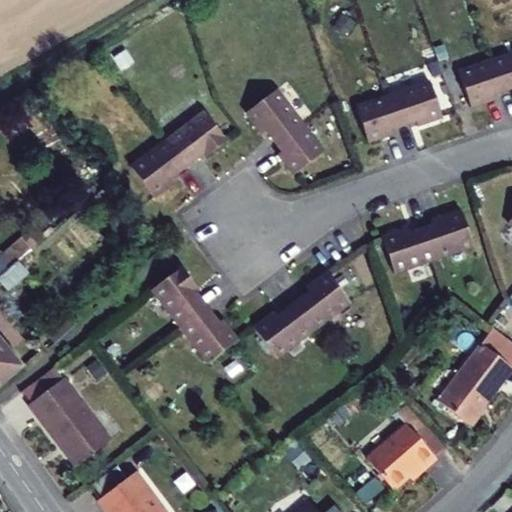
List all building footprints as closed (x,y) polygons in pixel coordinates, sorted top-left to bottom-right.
[(457,67),(469,103),(471,101),(486,96),(493,94),(491,89),(490,85),(496,84),(497,87),(511,82),(511,81),(511,78),(511,77),(511,47),(486,57),(457,67)] [(353,103),(366,139),(379,134),(389,130),(387,126),(386,122),(392,120),(393,124),(408,117),(407,114),(412,112),(414,116),(415,120),(416,121),(440,112),(428,77),(382,93),(353,103)] [(281,158),(291,172),(320,149),(292,112),(273,88),(243,110),(250,118),(259,130),(263,127),(266,124),(270,129),(267,132),(276,145),(280,142),(282,146),(280,148),(275,151),(281,158)] [(127,166),(150,196),(170,179),(167,176),(165,172),(168,169),(171,173),(184,163),(197,153),(194,150),(198,147),(200,150),(203,154),(224,138),(201,109),(164,138),(127,166)] [(473,242),(461,207),(431,217),(433,222),(434,226),(430,227),(428,223),(412,229),(413,233),(408,234),(407,231),(406,226),(381,234),(393,270),(473,242)] [(20,255),(0,273),(11,286),(31,268),(20,255)] [(207,363),(236,339),(220,319),(216,322),(213,324),(210,320),(213,318),(203,305),(193,293),(190,295),(187,291),(191,289),(194,286),(195,286),(179,266),(150,289),(178,326),(207,363)] [(349,299),(327,269),(306,286),(309,289),(311,293),(307,296),(305,292),(293,302),(280,312),(282,315),(278,318),(276,315),(273,311),(252,327),(275,356),(312,327),(349,299)] [(39,332),(48,343),(67,326),(58,315),(39,332)] [(0,375),(18,359),(0,338),(0,375)] [(511,365),(480,341),(436,397),(468,423),(511,365)] [(28,405),(61,380),(51,368),(19,392),(28,405)] [(28,405),(26,406),(76,468),(109,442),(61,380),(28,405)] [(419,414),(406,425),(435,458),(448,447),(419,414)] [(404,423),(365,457),(392,488),(420,464),(424,468),(435,458),(406,425),(404,423)] [(100,499),(126,479),(114,463),(88,483),(100,499)] [(126,479),(100,499),(109,511),(163,511),(164,511),(134,473),(126,479)] [(319,511),(311,502),(299,511),(319,511)]
